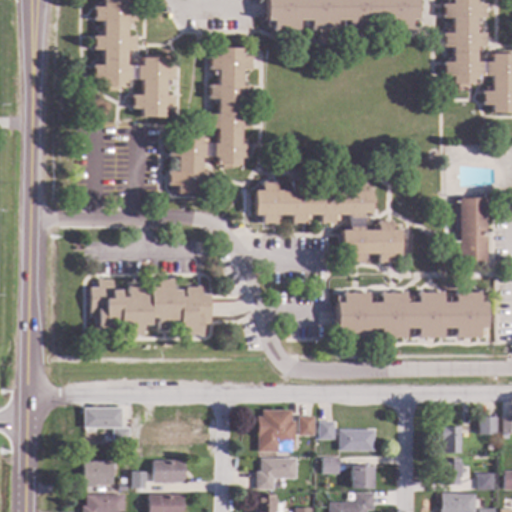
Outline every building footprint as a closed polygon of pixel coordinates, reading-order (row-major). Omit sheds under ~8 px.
[(124,0),(124,8),(134,8),(134,11),(133,11),(133,19),(134,19),(134,22),(124,22),(124,37),(134,37),(134,41),(132,41),(132,48),(133,48),(133,51),(124,51),(123,66),(139,67),(139,59),(163,59),(162,67),(172,67),(172,70),(171,70),(171,78),(172,78),(172,81),(163,81),(162,96),(172,97),(172,100),(170,99),(170,107),(172,107),(172,111),(162,110),(162,118),(138,117),(138,110),(128,110),(128,108),(128,107),(130,107),(130,99),(129,99),(129,95),(138,95),(139,80),(130,80),(124,80),(124,88),(117,88),(99,87),(99,80),(90,80),(90,77),(91,77),(91,69),(90,69),(90,66),(99,66),(100,50),(90,50),(90,48),(91,48),(92,40),(90,40),(90,37),(100,37),(100,22),(90,21),(90,18),(92,18),(92,11),(91,11),(91,8),(100,8),(100,0),(124,0)] [(414,0),(414,20),(408,20),(408,31),(405,31),(405,30),(386,30),(386,32),(383,32),(383,20),(371,20),(371,32),(367,32),(367,30),(348,30),(349,32),(345,32),(345,20),(333,20),(333,32),(330,32),(330,30),(311,30),(311,32),(308,32),(308,21),(295,21),(295,32),(292,32),(292,30),(273,30),(273,32),(270,32),(270,21),(263,21),(263,10),(263,0),(414,0)] [(472,0),(472,4),(482,5),(482,6),(482,8),(481,8),(481,15),(482,15),(482,19),(473,19),(473,34),(482,34),(482,35),(482,37),(480,37),(480,45),(482,45),(482,46),(482,48),(473,48),(473,63),(480,63),(488,63),(489,55),(493,55),(511,55),(511,114),(489,114),(489,106),(479,106),(479,102),(480,102),(480,96),(479,96),(479,92),(489,92),(489,77),(479,77),(473,77),(473,85),(467,85),(449,85),(449,78),(439,78),(439,73),(441,73),(441,66),(440,66),(440,63),(449,63),(450,48),(439,48),(439,44),(441,44),(441,38),(439,38),(439,34),(449,34),(450,19),(439,19),(439,15),(441,15),(441,9),(439,9),(439,5),(449,5),(449,0),(472,0)] [(240,50),(239,57),(249,57),(249,61),(248,61),(247,69),(249,69),(249,72),(239,71),(239,86),(249,87),(249,90),(247,90),(247,97),(249,97),(248,101),(239,100),(238,115),(248,116),(248,119),(247,119),(246,127),(248,127),(248,130),(238,129),(238,145),(248,145),(247,148),(246,148),(246,156),(247,156),(247,159),(238,159),(238,167),(218,166),(214,166),(214,158),(206,158),(199,158),(198,173),(208,173),(208,177),(206,177),(206,184),(208,184),(208,188),(198,187),(198,195),(174,194),(175,187),(165,186),(165,183),(166,183),(166,176),(165,176),(165,174),(165,172),(175,172),(175,158),(165,157),(165,154),(166,154),(167,147),(165,147),(165,143),(175,143),(175,136),(199,136),(199,144),(207,144),(214,144),(214,129),(205,129),(205,126),(206,126),(206,119),(205,119),(205,115),(214,115),(215,100),(205,100),(205,97),(207,97),(207,89),(205,89),(205,85),(215,86),(215,70),(206,70),(206,67),(207,67),(208,60),(206,60),(206,56),(215,56),(216,49),(240,50)] [(360,191),(368,191),(368,207),(368,215),(360,215),(360,222),(360,231),(376,231),(376,221),(377,221),(379,222),(379,223),(386,223),(386,221),(388,221),(389,221),(389,231),(398,231),(398,255),(390,255),(390,264),(386,264),(386,263),(379,263),(379,265),(376,265),(376,255),(361,255),(361,264),(357,264),(357,263),(350,263),(350,265),(347,265),(347,255),(339,255),(339,234),(339,231),(347,231),(347,222),(347,216),(332,216),(332,225),(328,225),(329,224),(321,224),(321,226),(318,225),(318,216),(302,216),(302,226),(299,226),(299,224),(292,224),(292,226),(289,226),(289,216),(274,216),(274,226),(270,226),(270,224),(263,224),(263,226),(260,226),(260,216),(251,216),(251,192),(259,192),(259,182),(263,182),(263,184),(270,184),(270,182),(273,182),(273,192),(288,192),(288,183),(292,183),(292,184),(299,184),(299,182),(302,182),(302,192),(317,192),(317,182),(328,183),(328,182),(331,182),(331,192),(347,192),(347,182),(350,182),(350,183),(357,183),(357,182),(360,182),(360,191)] [(484,262),(456,262),(456,238),(456,199),(484,199),(484,262)] [(170,291),(178,291),(178,298),(186,298),(186,288),(195,288),(195,286),(197,286),(199,286),(199,295),(208,295),(207,310),(207,321),(200,321),(200,338),(195,338),(195,336),(189,336),(189,338),(185,338),(185,328),(177,328),(177,322),(170,321),(170,331),(166,331),(166,329),(159,329),(159,331),(155,331),(155,319),(148,319),(148,326),(141,327),(141,338),(136,338),(136,336),(130,336),(130,338),(125,338),(125,329),(117,329),(117,322),(111,322),(111,331),(108,331),(106,331),(106,329),(101,329),(101,331),(96,331),(96,328),(93,328),(93,319),(87,319),(87,289),(96,289),(96,280),(100,280),(100,281),(111,281),(110,291),(118,291),(118,298),(126,298),(126,287),(130,287),(130,288),(132,288),(136,288),(136,287),(140,287),(140,295),(148,295),(148,288),(155,288),(155,279),(166,281),(166,279),(170,279),(170,291)] [(478,303),(484,303),(485,329),(478,329),(478,340),(475,340),(475,338),(456,339),(456,340),(453,340),(453,329),(440,329),(440,340),(437,340),(437,339),(418,339),(418,340),(416,340),(416,329),(403,329),(403,340),(400,340),(400,339),(381,339),(381,340),(378,341),(378,329),(365,330),(365,340),(362,340),(362,339),(343,339),(343,341),(340,341),(340,330),(334,330),(334,315),(333,304),(340,303),(340,293),(342,293),(343,293),(343,294),(352,294),(362,294),(362,292),(365,292),(365,304),(378,303),(378,293),(381,292),(381,294),(400,294),(400,292),(403,292),(403,304),(415,303),(415,292),(417,292),(418,292),(418,294),(427,293),(437,293),(437,292),(439,292),(440,292),(440,303),(453,303),(453,292),(454,292),(456,292),(456,294),(465,293),(475,293),(475,292),(476,292),(478,292),(478,303)] [(120,429),(127,429),(128,444),(111,444),(110,429),(81,429),(81,409),(119,409),(120,429)] [(288,422),(292,422),(292,446),(288,446),(288,453),(254,453),(254,418),(259,418),(259,411),(288,411),(288,422)] [(312,437),(295,437),(296,417),(312,417),(312,437)] [(494,435),(476,435),(476,418),(477,418),(494,418),(494,435)] [(511,434),(499,434),(499,418),(511,418),(511,434)] [(331,441),(315,441),(315,423),(330,423),(331,441)] [(186,446),(161,447),(161,427),(186,426),(186,446)] [(156,447),(138,447),(138,428),(156,427),(156,447)] [(458,454),(442,454),(441,440),(438,440),(438,428),(458,428),(458,454)] [(371,453),(335,453),(335,431),(371,431),(371,453)] [(293,479),(271,480),(271,491),(253,491),(253,473),(258,473),(258,459),(294,460),(293,479)] [(335,475),(319,475),(319,459),(335,459),(335,475)] [(458,486),(437,486),(437,460),(458,460),(458,486)] [(182,483),(150,484),(149,461),(182,461),(182,483)] [(111,486),(81,486),(81,463),(111,463),(111,486)] [(370,490),(347,490),(348,467),(370,468),(370,490)] [(143,473),(142,489),(127,489),(128,472),(143,473)] [(511,491),(501,491),(501,472),(511,472),(511,491)] [(491,475),(491,491),(475,491),(475,475),(491,475)] [(125,492),(116,492),(116,484),(125,484),(125,492)] [(370,511),(364,511),(325,511),(325,504),(352,504),(352,494),(370,494),(370,511)] [(472,495),(471,511),(436,511),(437,494),(472,495)] [(181,511),(145,511),(145,496),(181,495),(181,511)] [(122,511),(79,511),(79,507),(84,507),(83,496),(122,496),(122,511)] [(273,504),(281,504),(281,511),(253,511),(253,496),(273,496),(273,504)]
